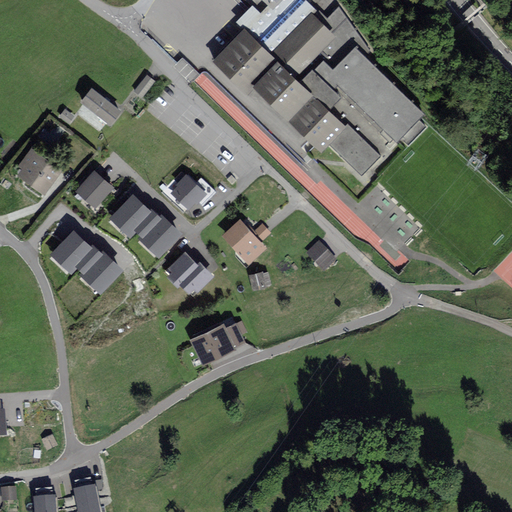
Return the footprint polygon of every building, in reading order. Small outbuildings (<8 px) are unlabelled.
[(243,0),(253,10),(239,24),(245,33),(214,66),(247,98),(256,89),(324,157),(330,150),(363,180),(392,154),(405,143),(412,150),(434,129),(427,122),(431,118),(371,58),(377,53),(345,9),(333,21),(312,0),(243,0)] [(194,81),(200,74),(184,59),(178,65),(194,81)] [(144,98),(156,82),(149,76),(136,92),(144,98)] [(114,126),(126,109),(118,103),(116,105),(95,88),(84,103),(114,126)] [(66,173),(35,150),(20,168),(24,171),(21,177),(47,197),(66,173)] [(126,176),(106,160),(91,180),(111,196),(126,176)] [(170,189),(190,211),(215,189),(202,175),(197,180),(189,172),(170,189)] [(110,216),(131,236),(135,232),(160,255),(182,233),(135,189),(110,216)] [(244,221),(226,237),(249,264),(268,249),(263,243),(272,235),(264,226),(255,232),(244,221)] [(76,225),(50,253),(72,273),(76,268),(102,292),(123,269),(76,225)] [(322,246),(309,258),(323,273),(336,261),(322,246)] [(193,258),(188,253),(170,270),(175,274),(170,277),(180,288),(184,285),(195,296),(217,277),(196,255),(193,258)] [(266,273),(250,276),(253,291),(269,288),(266,273)] [(227,326),(192,342),(203,366),(239,351),(236,348),(247,344),(240,329),(231,333),(227,326)] [(48,448),(56,444),(52,436),(44,440),(48,448)] [(102,511),(98,491),(94,491),(92,481),(75,485),(77,495),(72,496),(75,511),(76,511),(80,511),(102,511)] [(18,490),(3,491),(4,502),(18,501),(18,490)] [(53,492),(35,493),(36,511),(58,511),(57,499),(53,499),(53,492)]
